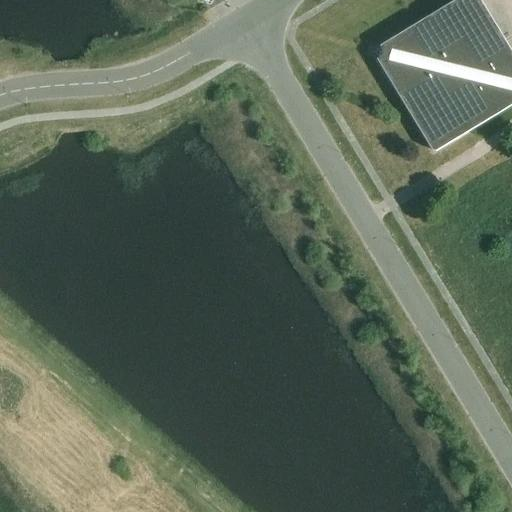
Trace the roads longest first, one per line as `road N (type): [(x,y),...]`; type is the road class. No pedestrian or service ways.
road 1 (residential): [(511,463),(246,21)]
road 2 (residential): [(246,21),(153,73),(0,98)]
